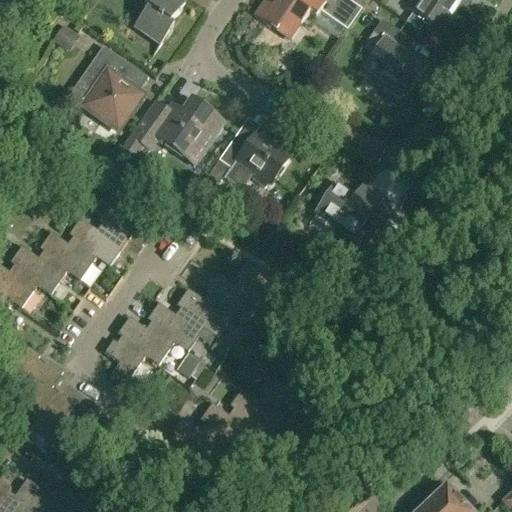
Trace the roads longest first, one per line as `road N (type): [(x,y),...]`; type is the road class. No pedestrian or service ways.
road 1 (residential): [(234,0),(203,44),(209,73),(400,157),(419,146)]
road 2 (unclassified): [(131,511),(135,418),(92,389),(95,342),(150,270)]
road 3 (residential): [(511,375),(371,511)]
road 4 (residential): [(419,146),(511,0)]
